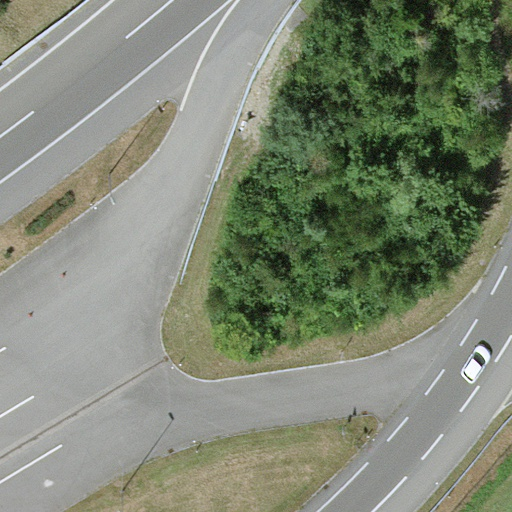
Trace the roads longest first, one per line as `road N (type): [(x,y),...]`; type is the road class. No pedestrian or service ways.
road 1 (motorway): [(345,511),(430,420),(511,300)]
road 2 (motorway): [(0,136),(173,0)]
